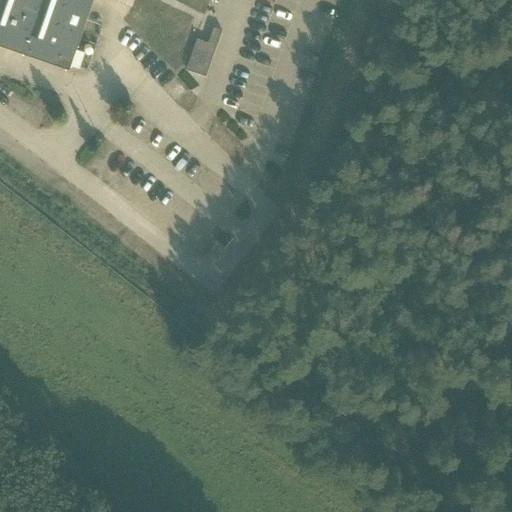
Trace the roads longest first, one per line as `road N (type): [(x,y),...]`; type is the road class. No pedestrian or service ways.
road 1 (unknown): [(39,142),(210,274),(243,267),(260,250),(188,187),(83,117)]
road 2 (unknown): [(83,117),(148,90),(203,123),(214,117),(254,0)]
road 3 (unknown): [(260,250),(280,211),(264,177),(319,0)]
